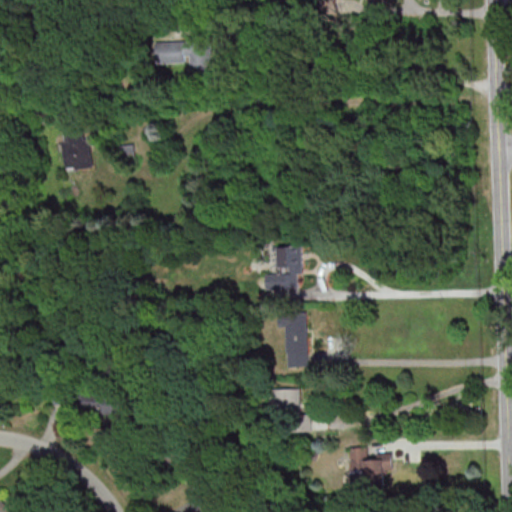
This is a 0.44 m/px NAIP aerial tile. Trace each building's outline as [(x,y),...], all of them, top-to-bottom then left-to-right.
[(158,63),(186,62),(185,41),(157,42),(158,63)] [(279,247),(280,273),(267,273),(267,290),(298,289),(298,275),(303,274),(302,246),(279,247)] [(288,369),(309,368),(308,320),(287,321),(288,369)] [(301,388),(275,389),(275,407),(301,406),(301,388)] [(352,447),(353,486),(365,486),(365,484),(386,483),(386,470),(393,470),(393,452),(378,453),(378,458),(369,459),(368,446),(352,447)]
